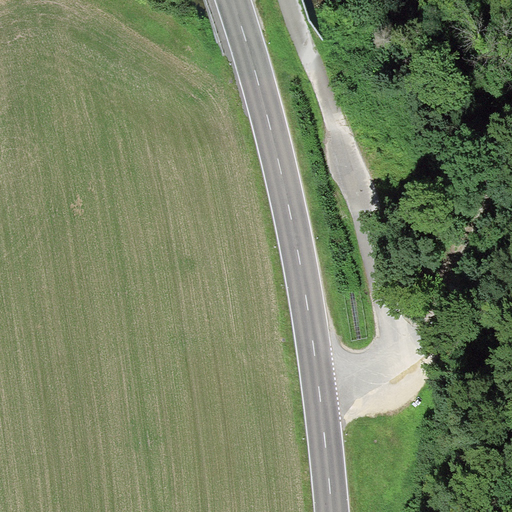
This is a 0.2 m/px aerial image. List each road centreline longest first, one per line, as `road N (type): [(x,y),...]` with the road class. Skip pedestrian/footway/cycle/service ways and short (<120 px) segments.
road 1 (primary): [(232,0),(265,106),(308,309),(332,511)]
road 2 (track): [(399,370),(372,297),(348,162),(286,0)]
road 3 (track): [(511,143),(443,303)]
road 4 (track): [(320,393),(399,370),(443,303)]
